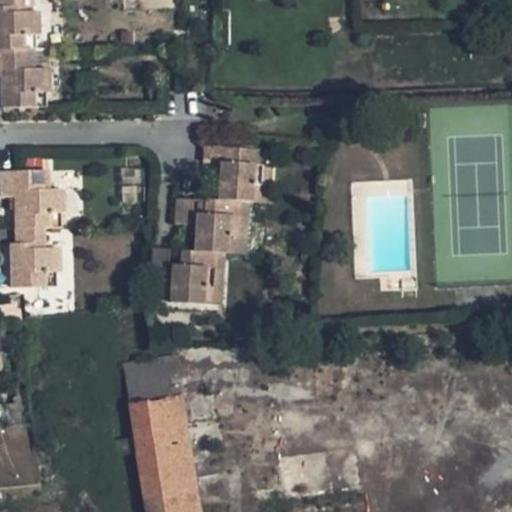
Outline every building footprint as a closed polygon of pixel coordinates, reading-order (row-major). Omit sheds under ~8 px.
[(23,13),(22,0),(0,0),(0,50),(35,50),(35,35),(40,34),(39,13),(23,13)] [(0,104),(0,109),(46,107),(46,93),(50,92),(50,69),(48,70),(35,69),(35,50),(0,50),(0,77),(4,78),(4,89),(0,89),(0,104)] [(48,70),(47,50),(35,50),(35,69),(48,70)] [(263,150),(205,147),(204,163),(220,164),(217,200),(238,202),(247,202),(253,203),(254,184),(260,185),(262,166),(263,150)] [(253,203),(269,203),(271,166),(262,166),(260,185),(254,184),(253,203)] [(15,198),(15,229),(43,228),(61,228),(61,213),(64,213),(63,190),(47,189),(48,171),(0,171),(0,198),(15,198)] [(191,199),(175,198),(174,224),(189,225),(191,199)] [(224,253),(228,253),(229,236),(235,236),(238,202),(217,200),(206,200),(205,214),(196,214),(194,251),(215,252),(224,253)] [(228,253),(245,254),(247,202),(238,202),(235,236),(229,236),(228,253)] [(12,287),(55,286),(55,272),(59,272),(59,249),(43,248),(43,228),(15,229),(15,244),(11,244),(12,287)] [(165,276),(167,250),(153,250),(151,275),(165,276)] [(215,252),(194,251),(181,250),(180,265),(172,266),(170,303),(203,304),(205,287),(212,288),(215,252)] [(220,305),(224,253),(215,252),(212,288),(205,287),(203,304),(220,305)] [(416,281),(401,282),(401,290),(417,290),(416,281)] [(128,406),(130,406),(178,398),(173,357),(123,365),(128,406)] [(178,398),(130,406),(146,511),(197,511),(180,398),(178,398)]
